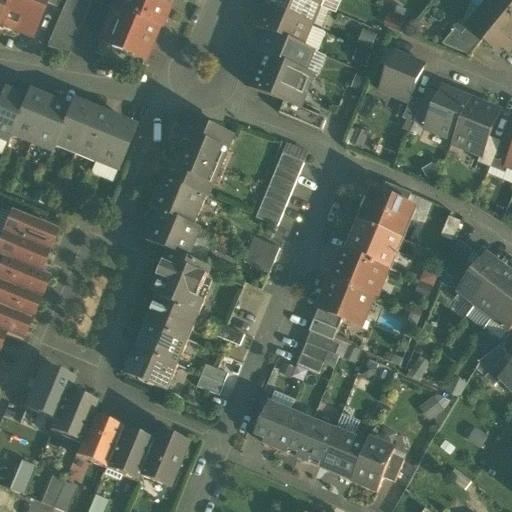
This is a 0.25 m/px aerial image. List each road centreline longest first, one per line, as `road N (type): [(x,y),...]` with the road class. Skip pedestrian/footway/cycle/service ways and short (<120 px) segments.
road 1 (residential): [(225,446),(344,159),(173,87)]
road 2 (residential): [(96,371),(143,253),(112,241),(87,232),(41,350)]
road 3 (residential): [(173,87),(0,69)]
road 4 (residential): [(96,371),(122,406),(225,446)]
road 5 (residential): [(221,454),(362,511)]
